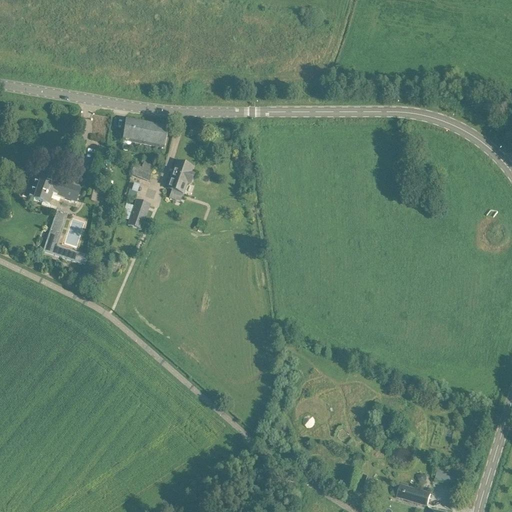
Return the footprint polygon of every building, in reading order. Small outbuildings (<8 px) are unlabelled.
[(132,143),(143,145),(154,147),(164,149),(169,127),(126,118),(121,148),(131,150),(132,143)] [(145,157),(141,167),(153,171),(157,161),(145,157)] [(170,182),(168,189),(174,191),(183,194),(186,187),(187,183),(191,184),(194,175),(190,174),(192,168),(177,163),(170,182)] [(153,171),(141,167),(135,165),(131,175),(149,182),(153,171)] [(52,195),(66,200),(75,203),(80,191),(56,183),(57,182),(53,181),(42,177),(33,200),(48,206),(52,195)] [(134,199),(140,185),(133,182),(128,197),(134,199)] [(88,201),(96,203),(99,190),(91,188),(88,201)] [(135,201),(129,222),(127,227),(141,232),(150,206),(135,201)] [(54,246),(65,213),(61,212),(61,210),(58,209),(57,209),(57,211),(46,243),(43,253),(62,259),(66,250),(57,247),(54,246)] [(400,485),(396,498),(427,507),(431,494),(400,485)]
